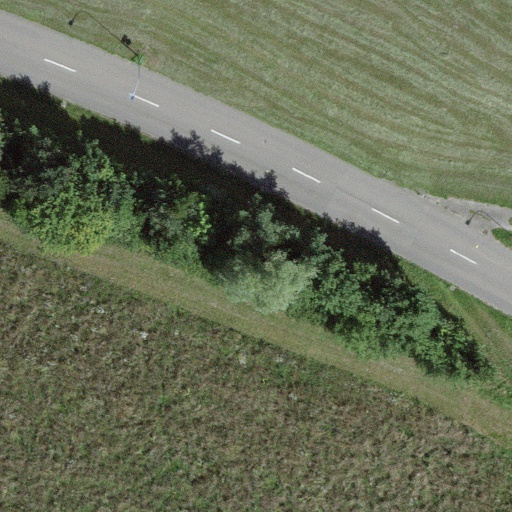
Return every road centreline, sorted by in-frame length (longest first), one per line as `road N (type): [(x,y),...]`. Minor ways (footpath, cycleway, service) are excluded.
road 1 (tertiary): [(0,51),(218,134),(511,289)]
road 2 (track): [(344,201),(511,228)]
